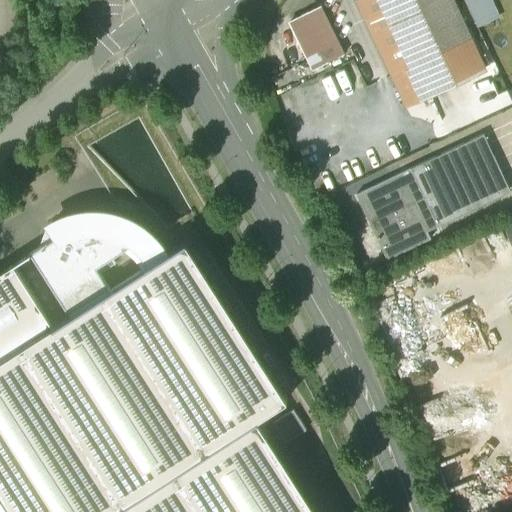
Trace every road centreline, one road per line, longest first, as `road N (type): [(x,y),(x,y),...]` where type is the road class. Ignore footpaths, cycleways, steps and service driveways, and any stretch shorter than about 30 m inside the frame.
road 1 (tertiary): [(409,511),(355,378),(166,25)]
road 2 (unclassified): [(166,25),(0,145)]
